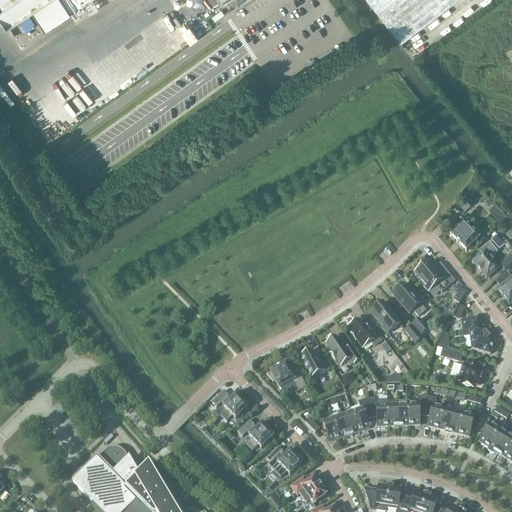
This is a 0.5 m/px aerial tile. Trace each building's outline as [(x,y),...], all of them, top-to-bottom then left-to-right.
[(0,0),(0,13),(2,17),(6,24),(31,8),(45,29),(71,12),(89,0),(0,0)] [(367,0),(401,43),(456,0),(367,0)] [(511,52),(509,48),(501,54),(507,62),(511,59),(511,52)] [(467,194),(456,204),(464,213),(475,203),(467,194)] [(501,208),(495,215),(501,222),(508,215),(501,208)] [(451,236),(451,235),(451,236),(451,237),(466,251),(466,252),(467,251),(479,240),(479,239),(479,238),(479,239),(474,234),(475,233),(470,227),(469,229),(464,224),(464,223),(463,224),(451,236)] [(496,236),(491,241),(499,251),(505,246),(503,244),(496,236)] [(506,241),(503,244),(505,246),(509,251),(511,248),(506,241)] [(498,253),(490,243),(479,252),(482,255),(472,262),(478,269),(478,270),(478,269),(481,272),(480,272),(481,273),(487,279),(500,268),(491,258),(498,253)] [(430,267),(427,264),(416,274),(418,277),(417,279),(428,293),(436,287),(442,294),(455,282),(443,268),(437,272),(432,266),(430,267)] [(509,306),(511,303),(511,277),(511,278),(507,274),(497,282),(501,287),(496,291),(509,306)] [(404,285),(392,295),(410,315),(422,304),(417,299),(418,297),(413,291),(411,293),(404,285)] [(455,300),(460,304),(466,293),(461,290),(455,300)] [(383,303),(370,313),(388,335),(400,325),(383,303)] [(442,306),(437,310),(445,320),(455,312),(451,307),(446,311),(442,306)] [(460,306),(456,313),(462,316),(465,309),(460,306)] [(465,347),(472,349),(490,355),(495,341),(489,340),(490,339),(490,338),(489,338),(486,334),(485,333),(484,334),(484,328),(477,329),(476,319),(462,321),(465,347)] [(419,320),(412,326),(421,337),(429,330),(419,320)] [(369,334),(360,321),(348,329),(352,334),(351,334),(356,341),(357,340),(363,349),(372,343),(374,347),(382,342),(374,331),(369,334)] [(401,327),(393,333),(399,343),(407,338),(401,327)] [(411,328),(405,332),(415,344),(421,340),(411,328)] [(444,335),(438,346),(447,349),(448,345),(447,337),(444,335)] [(328,343),(326,344),(332,353),(331,354),(336,361),(337,360),(341,366),(347,362),(350,367),(359,361),(351,348),(345,351),(336,338),(334,339),(334,338),(328,342),(328,343)] [(422,347),(417,351),(424,359),(428,355),(422,347)] [(443,350),(441,357),(460,363),(462,356),(443,350)] [(300,358),(311,379),(314,377),(315,379),(330,371),(322,357),(317,360),(312,351),(300,358)] [(279,389),(286,396),(297,391),(298,393),(307,388),(295,366),(289,369),(287,364),(281,367),(280,367),(280,368),(277,369),(276,369),(277,369),(271,373),(267,375),(273,383),(275,381),(279,389)] [(468,388),(470,387),(473,388),(474,384),(480,386),(481,383),(482,381),(483,378),(483,375),(484,372),(478,371),(479,367),(468,364),(467,368),(463,367),(463,370),(461,371),(460,375),(461,377),(460,380),(463,381),(462,385),(465,386),(466,387),(468,388)] [(395,377),(387,378),(387,385),(400,384),(400,376),(395,376),(395,377)] [(435,376),(434,381),(445,384),(447,379),(435,376)] [(224,391),(212,403),(217,408),(222,404),(224,407),(227,411),(221,416),(227,422),(233,417),(236,420),(248,408),(236,395),(231,400),(228,397),(229,397),(224,391)] [(481,406),(481,405),(483,400),(469,396),(467,402),(481,406)] [(331,400),(329,401),(331,407),(338,404),(336,398),(331,400)] [(419,412),(426,412),(427,398),(418,398),(418,406),(408,407),(409,427),(420,426),(419,412)] [(428,427),(439,430),(444,411),(434,408),(436,400),(427,398),(426,412),(432,414),(428,427)] [(369,429),(364,416),(371,414),(368,400),(359,403),(362,411),(352,414),(359,433),(369,429)] [(377,402),(377,400),(368,400),(371,414),(377,414),(378,428),(389,427),(388,407),(388,401),(377,402)] [(394,427),(399,427),(398,407),(388,407),(389,427),(394,427)] [(408,407),(398,407),(399,427),(403,427),(409,427),(408,407)] [(497,408),(495,413),(507,420),(510,415),(497,408)] [(444,432),(449,433),(454,413),(444,411),(439,430),(444,431),(444,432)] [(463,416),(454,413),(449,433),(453,434),(458,435),(463,416)] [(354,435),(359,433),(352,414),(343,417),(349,436),(354,435)] [(474,418),(463,416),(458,435),(469,438),(474,418)] [(345,438),(349,436),(343,417),(333,421),(340,440),(345,438)] [(310,419),(306,424),(315,434),(320,429),(310,419)] [(250,421),(238,433),(243,438),(247,433),(250,436),(249,437),(252,440),(246,446),(252,452),(258,446),(261,449),(274,437),(262,424),(257,430),(254,427),(255,426),(250,421)] [(330,443),(340,440),(333,421),(323,424),(330,443)] [(489,449),(500,432),(502,427),(493,422),(480,443),(489,449)] [(494,452),(498,454),(508,437),(500,432),(489,449),(494,452)] [(216,434),(211,439),(216,444),(221,439),(216,434)] [(502,456),(506,459),(511,449),(511,439),(508,437),(498,454),(501,456),(502,456)] [(278,447),(266,459),(271,464),(269,466),(275,472),(281,478),(287,473),(290,476),(303,464),(290,451),(285,456),(283,453),(278,447)] [(140,477),(126,454),(125,453),(124,452),(122,451),(121,450),(120,450),(118,449),(117,449),(115,448),(113,448),(112,449),(110,449),(109,449),(108,450),(107,451),(105,452),(97,460),(97,459),(73,482),(94,504),(92,506),(95,511),(176,511),(150,467),(140,477)] [(314,479),(308,483),(304,478),(291,488),(297,496),(300,494),(306,504),(311,501),(314,505),(327,496),(314,479)] [(364,489),(364,490),(366,495),(372,511),(376,511),(377,511),(386,511),(387,509),(390,485),(390,487),(386,486),(386,487),(379,486),(378,491),(364,489)] [(390,485),(387,509),(398,511),(397,511),(403,511),(407,501),(408,494),(400,493),(401,489),(394,488),(394,487),(390,487),(391,485),(390,485)] [(275,493),(269,497),(274,503),(279,500),(280,499),(275,493)] [(407,501),(403,511),(422,511),(428,494),(427,496),(424,495),(417,493),(416,497),(408,494),(407,501)] [(428,494),(422,511),(438,511),(434,510),(438,500),(431,497),(428,496),(429,494),(428,494)]
